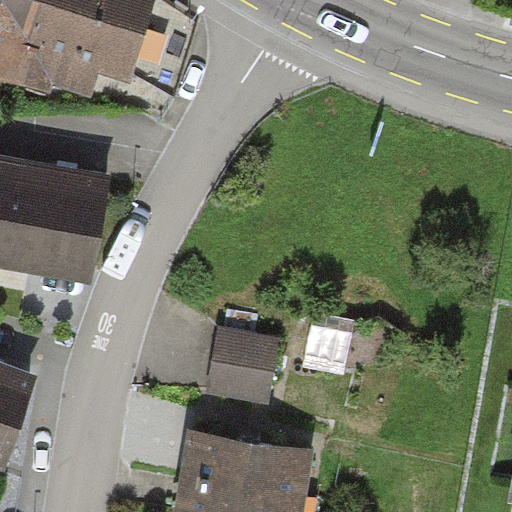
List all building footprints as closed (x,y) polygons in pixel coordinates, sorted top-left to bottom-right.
[(150,2),(150,0),(0,0),(0,74),(48,90),(50,77),(90,90),(98,68),(127,75),(179,91),(200,19),(150,2)] [(0,254),(97,270),(111,184),(0,165),(0,254)] [(274,393),(280,347),(224,339),(218,385),(274,393)] [(33,366),(0,355),(0,452),(5,454),(33,366)] [(295,511),(305,455),(199,438),(186,511),(295,511)]
